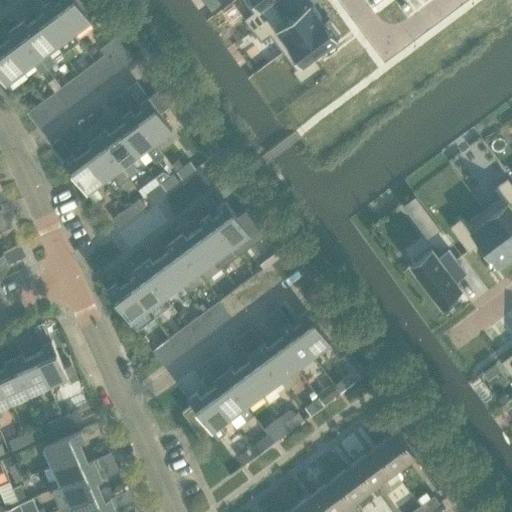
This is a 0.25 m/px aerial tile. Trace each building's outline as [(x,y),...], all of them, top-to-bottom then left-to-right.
[(45,11),(37,17),(57,44),(63,52),(81,39),(75,31),(54,4),(51,0),(48,0),(41,5),(45,11)] [(59,0),(55,4),(75,31),(91,19),(77,0),(59,0)] [(218,0),(212,0),(206,4),(211,11),(221,3),(218,0)] [(244,0),(253,11),(244,18),(253,29),(279,9),(272,0),(244,0)] [(279,9),(253,29),(261,41),(270,34),(283,51),(325,20),(324,19),(323,19),(321,17),(322,16),(313,5),(312,5),(310,2),(287,20),(279,9)] [(25,18),(17,24),(40,57),(48,67),(55,61),(48,51),(57,44),(37,17),(29,23),(25,18)] [(325,20),(283,51),(296,68),(293,70),(302,81),(322,66),(314,56),(338,38),(337,35),(340,33),(329,18),(326,21),(325,20)] [(12,36),(3,42),(23,69),(33,62),(40,72),(48,67),(40,57),(17,24),(8,31),(12,36)] [(116,36),(101,47),(106,54),(117,69),(125,63),(133,57),(124,45),(116,36)] [(0,74),(6,82),(23,69),(3,42),(0,44),(0,74)] [(85,69),(73,78),(79,86),(91,76),(85,69)] [(97,84),(91,76),(79,86),(85,93),(97,84)] [(169,106),(158,90),(140,103),(144,107),(136,113),(156,141),(173,128),(160,112),(169,106)] [(39,103),(45,111),(58,101),(52,93),(39,103)] [(58,101),(45,111),(51,119),(64,109),(58,101)] [(156,141),(136,113),(132,108),(123,115),(127,120),(119,126),(139,153),(147,147),(155,157),(163,151),(155,141),(156,141)] [(139,153),(119,126),(110,133),(106,128),(98,134),(129,177),(137,171),(129,160),(139,153)] [(129,177),(98,134),(89,140),(93,145),(85,152),(105,179),(114,172),(121,183),(129,177)] [(105,179),(85,152),(76,158),(72,153),(63,160),(87,192),(95,201),(102,196),(103,195),(96,185),(105,179)] [(179,159),(172,163),(178,170),(184,166),(179,159)] [(184,166),(178,170),(183,178),(196,168),(191,161),(184,166)] [(163,171),(155,176),(160,183),(166,191),(179,181),(173,173),(171,175),(163,171)] [(485,209),(511,245),(511,184),(507,179),(496,187),(503,196),(485,209)] [(160,183),(147,193),(152,201),(166,191),(160,183)] [(415,195),(402,205),(407,211),(420,202),(415,195)] [(140,198),(127,208),(132,216),(146,206),(140,198)] [(220,212),(213,218),(238,253),(264,235),(246,210),(237,216),(226,200),(217,207),(220,212)] [(127,208),(113,218),(118,226),(132,216),(127,208)] [(511,245),(485,209),(467,223),(463,217),(452,226),(469,249),(479,241),(497,264),(511,252),(511,245)] [(216,259),(221,266),(238,253),(213,218),(209,213),(200,220),(204,225),(195,231),(216,259)] [(183,232),(175,238),(199,271),(204,278),(221,266),(216,259),(195,231),(187,237),(183,232)] [(167,245),(170,250),(162,256),(182,283),(187,291),(204,278),(199,271),(175,238),(167,245)] [(272,246),(256,258),(264,268),(272,262),(279,256),(272,246)] [(466,272),(449,249),(438,257),(432,248),(411,263),(443,306),(457,295),(455,293),(462,288),(456,280),(466,272)] [(0,254),(0,267),(9,264),(4,252),(0,254)] [(150,257),(141,264),(165,296),(166,296),(182,283),(162,256),(153,262),(150,257)] [(279,256),(272,262),(283,277),(291,271),(279,256)] [(272,262),(264,268),(275,283),(283,277),(272,262)] [(166,296),(165,296),(141,264),(133,270),(136,275),(128,281),(148,308),(151,313),(156,313),(164,308),(168,304),(169,299),(166,296)] [(131,321),(148,308),(128,281),(120,287),(117,283),(108,289),(131,321)] [(232,292),(237,299),(249,291),(243,283),(232,292)] [(249,291),(237,299),(243,307),(254,298),(249,291)] [(202,303),(199,305),(204,312),(207,310),(202,303)] [(204,312),(198,317),(204,324),(215,316),(210,308),(207,310),(204,312)] [(301,322),(293,327),(314,355),(331,342),(307,310),(297,316),(301,322)] [(221,323),(215,316),(204,324),(209,332),(221,323)] [(284,334),(276,340),(296,368),(314,355),(293,327),(290,322),(280,329),(284,334)] [(176,333),(164,342),(170,350),(182,341),(176,333)] [(44,350),(35,354),(48,385),(60,380),(62,385),(79,377),(72,363),(64,366),(52,340),(41,345),(44,350)] [(276,340),(268,346),(264,342),(256,348),(280,380),(284,386),(285,386),(287,389),(296,383),(289,373),(296,368),(276,340)] [(187,349),(182,341),(170,350),(175,357),(187,349)] [(251,359),(242,365),(263,392),(270,402),(280,394),(278,391),(284,386),(280,380),(256,348),(247,354),(251,359)] [(349,351),(339,358),(356,381),(366,374),(349,351)] [(23,353),(13,357),(30,394),(48,385),(35,354),(25,358),(23,353)] [(511,354),(503,361),(511,372),(511,371),(511,354)] [(4,361),(6,367),(0,369),(0,378),(10,402),(30,394),(13,357),(4,361)] [(495,364),(484,372),(489,379),(500,370),(495,364)] [(246,405),(263,392),(242,365),(234,371),(231,367),(222,373),(246,405)] [(217,384),(209,390),(229,417),(246,405),(222,373),(214,379),(217,384)] [(348,374),(335,384),(341,391),(354,382),(348,374)] [(0,415),(3,414),(0,407),(0,406),(10,402),(0,378),(0,415)] [(334,382),(327,386),(334,396),(338,394),(341,391),(335,384),(334,382)] [(220,424),(229,417),(209,390),(200,396),(197,392),(189,398),(188,398),(192,404),(182,411),(202,437),(212,430),(218,438),(225,432),(220,424)] [(314,392),(310,395),(314,401),(318,397),(317,394),(314,392)] [(314,401),(306,406),(311,414),(324,404),(318,397),(314,401)] [(241,415),(257,439),(274,428),(259,404),(241,415)] [(78,410),(62,417),(66,425),(82,418),(78,410)] [(299,412),(285,422),(290,430),(304,419),(299,412)] [(62,417),(48,423),(51,432),(66,425),(62,417)] [(273,442),(290,430),(285,422),(268,435),(273,442)] [(28,442),(43,435),(40,427),(24,434),(28,442)] [(44,446),(53,466),(84,452),(80,442),(86,440),(81,430),(44,446)] [(394,431),(374,446),(393,471),(413,456),(394,431)] [(13,449),(28,442),(24,434),(9,440),(13,449)] [(268,435),(252,448),(257,455),(273,442),(268,435)] [(374,446),(354,461),(373,486),(386,477),(391,483),(400,477),(395,470),(393,471),(374,446)] [(252,448),(238,458),(244,465),(257,455),(252,448)] [(52,489),(54,488),(98,469),(94,459),(88,462),(84,452),(53,466),(43,470),(52,489)] [(18,461),(9,465),(16,481),(25,477),(18,461)] [(353,502),(373,486),(354,461),(334,476),(353,502)] [(54,488),(52,489),(61,508),(62,508),(70,504),(101,491),(97,481),(103,479),(98,469),(54,488)] [(314,491),(329,511),(339,511),(353,502),(334,476),(314,491)] [(21,484),(12,487),(17,499),(19,502),(20,502),(28,498),(21,484)] [(106,500),(101,491),(70,504),(73,511),(106,511),(116,508),(111,498),(106,500)] [(297,511),(329,511),(314,491),(294,506),(297,511)] [(427,492),(419,498),(423,503),(431,497),(427,492)] [(427,511),(440,502),(434,495),(431,497),(423,503),(420,506),(424,511),(427,511)] [(28,499),(20,502),(24,511),(40,511),(40,510),(34,497),(28,499)]
